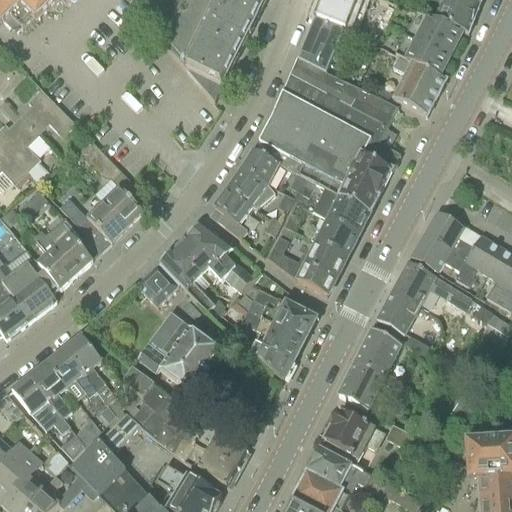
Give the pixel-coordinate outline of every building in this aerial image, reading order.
[(0,0),(0,26),(2,28),(9,21),(22,33),(33,22),(36,24),(59,1),(57,0),(0,0)] [(171,0),(153,36),(185,73),(202,92),(215,108),(269,0),(171,0)] [(323,0),(322,3),(363,20),(371,0),(323,0)] [(461,0),(429,0),(437,3),(437,0),(445,0),(435,27),(463,38),(468,40),(481,7),(461,0)] [(322,3),(314,24),(342,36),(355,41),(363,20),(322,3)] [(406,38),(396,58),(399,60),(440,81),(463,38),(435,27),(426,24),(415,20),(409,31),(409,32),(408,33),(419,38),(417,42),(406,37),(406,38)] [(314,24),(296,64),(325,78),(326,77),(342,36),(314,24)] [(406,79),(392,104),(409,113),(420,119),(426,122),(446,85),(440,81),(399,60),(393,72),(406,79)] [(340,202),(339,203),(370,218),(400,160),(378,149),(396,114),(326,77),(325,78),(296,64),(282,98),(259,146),(253,156),(279,170),(297,179),(306,184),(315,189),(340,202)] [(380,92),(376,100),(387,105),(391,98),(380,92)] [(31,111),(20,122),(38,140),(49,129),(62,143),(76,130),(41,95),(28,108),(31,111)] [(5,130),(0,135),(0,149),(19,169),(27,178),(36,169),(40,165),(38,163),(47,155),(48,153),(50,152),(38,140),(20,122),(9,133),(5,130)] [(81,154),(78,157),(102,182),(111,185),(118,193),(103,208),(127,233),(143,218),(132,206),(129,203),(138,195),(124,180),(113,169),(90,145),(84,151),(81,154)] [(0,177),(1,176),(12,187),(15,190),(27,178),(0,149),(0,177)] [(270,187),(279,170),(253,156),(241,175),(267,190),(270,187)] [(50,183),(36,169),(27,178),(41,191),(50,183)] [(267,190),(241,175),(227,194),(252,211),(257,214),(276,198),(267,190)] [(0,177),(0,197),(1,198),(12,187),(1,176),(0,177)] [(297,179),(290,193),(299,197),(306,184),(297,179)] [(306,184),(299,197),(309,202),(315,189),(306,184)] [(227,194),(214,213),(224,220),(221,224),(218,227),(240,245),(247,236),(239,229),(250,214),(252,211),(227,194)] [(325,194),(312,218),(328,226),(358,241),(370,218),(339,203),(340,202),(325,194)] [(19,217),(27,227),(46,211),(39,201),(19,217)] [(277,214),(286,219),(293,206),(284,201),(277,214)] [(127,233),(103,208),(87,223),(69,204),(59,213),(88,243),(97,234),(111,249),(127,233)] [(2,223),(8,231),(19,223),(14,214),(2,223)] [(292,217),(284,232),(294,237),(302,223),(292,217)] [(437,217),(423,240),(459,260),(466,248),(473,236),(465,231),(464,233),(437,217)] [(264,236),(274,241),(281,227),(271,222),(264,236)] [(328,226),(316,248),(346,264),(358,241),(328,226)] [(201,229),(186,243),(199,257),(201,256),(205,256),(227,279),(235,272),(225,262),(233,254),(201,229)] [(294,237),(284,232),(280,239),(290,244),(294,237)] [(74,236),(53,255),(76,280),(91,267),(77,251),(83,245),(74,236)] [(459,260),(451,272),(459,277),(455,285),(468,292),(477,275),(487,281),(502,254),(481,241),(473,236),(466,248),(459,260)] [(39,239),(32,244),(47,260),(37,269),(36,270),(59,295),(59,296),(76,280),(53,255),(39,239)] [(444,268),(451,272),(459,260),(423,240),(410,263),(437,279),(444,268)] [(268,263),(267,265),(296,286),(327,302),(346,264),(316,248),(304,271),(281,260),(288,247),(279,242),(272,255),(268,263)] [(186,243),(172,256),(185,270),(189,269),(200,281),(208,273),(220,286),(222,283),(232,291),(244,276),(237,269),(235,272),(227,279),(205,256),(201,256),(199,257),(186,243)] [(486,303),(498,310),(511,285),(511,259),(502,254),(487,281),(496,286),(486,303)] [(172,256),(159,268),(180,290),(207,316),(214,310),(193,287),(200,281),(189,269),(185,270),(172,256)] [(0,263),(0,286),(11,302),(30,327),(56,307),(52,301),(51,301),(59,295),(46,281),(36,270),(37,269),(33,264),(12,280),(0,263)] [(407,267),(392,297),(418,312),(418,313),(419,314),(429,294),(465,317),(471,305),(435,283),(407,267)] [(159,268),(135,291),(144,300),(149,305),(150,306),(156,313),(180,290),(159,268)] [(244,276),(232,291),(241,299),(253,284),(244,276)] [(511,285),(498,310),(510,317),(511,313),(511,285)] [(0,340),(1,340),(6,345),(30,327),(11,302),(0,286),(0,340)] [(250,312),(247,317),(303,347),(315,324),(258,295),(253,305),(250,312)] [(418,312),(392,297),(376,325),(405,340),(419,314),(418,313),(418,312)] [(245,298),(240,304),(250,312),(253,305),(245,298)] [(480,341),(503,356),(511,341),(511,331),(478,311),(472,321),(487,330),(480,341)] [(257,346),(255,349),(292,368),(303,347),(247,317),(241,329),(260,339),(257,346)] [(151,346),(168,359),(163,366),(145,353),(136,365),(156,379),(159,374),(191,398),(221,356),(171,318),(151,346)] [(371,334),(353,369),(383,384),(380,388),(382,389),(401,351),(371,334)] [(82,341),(64,354),(97,397),(106,390),(106,389),(93,372),(101,366),(82,341)] [(410,341),(404,348),(420,363),(429,352),(410,341)] [(292,368),(255,349),(251,361),(283,388),(282,387),(292,368)] [(64,354),(47,368),(67,393),(77,406),(85,400),(88,403),(97,397),(64,354)] [(47,368),(30,381),(63,424),(72,417),(58,400),(67,393),(47,368)] [(383,384),(353,369),(337,401),(368,416),(382,389),(380,388),(383,384)] [(121,389),(143,404),(153,390),(132,374),(121,389)] [(30,381),(12,395),(24,411),(46,437),(54,430),(61,439),(70,433),(63,424),(30,381)] [(106,390),(97,397),(106,409),(115,402),(106,390)] [(143,404),(141,406),(144,408),(165,427),(179,442),(194,452),(237,475),(246,458),(247,457),(230,446),(219,438),(153,390),(143,404)] [(7,400),(0,405),(0,414),(12,427),(23,417),(7,400)] [(449,400),(438,418),(447,423),(458,405),(449,400)] [(144,408),(131,424),(185,468),(193,452),(179,442),(165,427),(144,408)] [(107,412),(100,418),(108,428),(114,422),(107,412)] [(340,417),(320,455),(354,473),(366,450),(376,455),(384,440),(340,417)] [(138,432),(125,420),(98,447),(110,460),(138,432)] [(393,430),(385,444),(406,455),(414,441),(393,430)] [(75,441),(61,453),(72,464),(84,452),(75,441)] [(86,490),(106,509),(109,511),(158,511),(110,460),(98,447),(71,474),(79,482),(86,490)] [(511,511),(511,448),(466,451),(469,490),(478,489),(479,511),(511,511)] [(0,459),(0,490),(1,491),(8,484),(29,459),(17,449),(5,464),(0,459)] [(237,475),(193,452),(185,468),(184,470),(227,493),(237,475)] [(320,455),(308,477),(326,486),(351,499),(357,488),(358,488),(366,492),(371,481),(354,473),(320,455)] [(10,499),(0,510),(2,511),(28,511),(42,496),(28,484),(41,470),(32,462),(29,459),(8,484),(1,491),(10,499)] [(166,471),(157,486),(171,495),(170,496),(162,510),(163,511),(217,511),(221,505),(220,504),(204,494),(166,471)] [(343,511),(349,501),(325,488),(307,479),(299,493),(300,493),(294,504),(309,511),(343,511)] [(371,481),(366,492),(373,496),(378,485),(371,481)] [(42,496),(28,511),(57,511),(58,511),(59,511),(64,511),(86,490),(79,482),(62,500),(64,502),(58,510),(49,502),(62,488),(55,482),(42,496)] [(373,496),(372,498),(383,504),(384,502),(403,511),(416,511),(420,506),(378,485),(373,496)]
